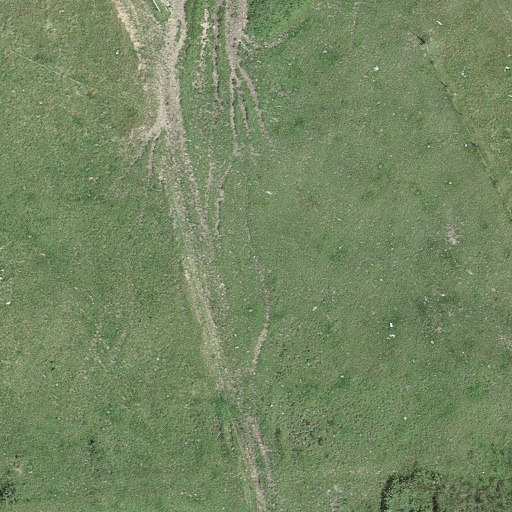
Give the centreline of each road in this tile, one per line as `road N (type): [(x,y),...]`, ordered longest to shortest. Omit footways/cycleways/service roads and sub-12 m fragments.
road 1 (track): [(272,511),(165,73),(133,0)]
road 2 (track): [(303,511),(381,428),(511,341)]
